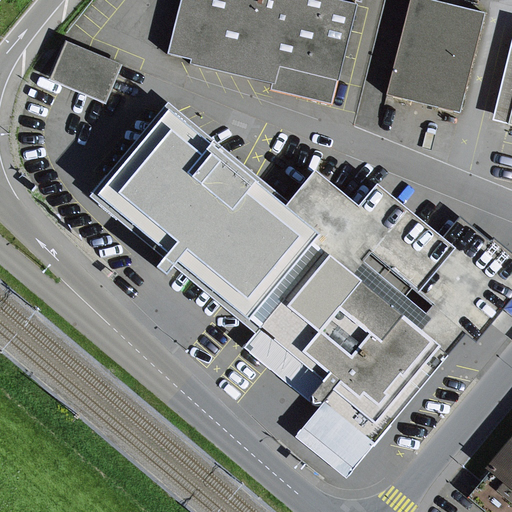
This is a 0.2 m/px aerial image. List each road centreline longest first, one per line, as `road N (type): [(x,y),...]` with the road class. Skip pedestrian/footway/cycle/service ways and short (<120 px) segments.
road 1 (residential): [(0,227),(323,511)]
road 2 (residential): [(511,368),(393,511)]
road 3 (residential): [(511,205),(342,136)]
